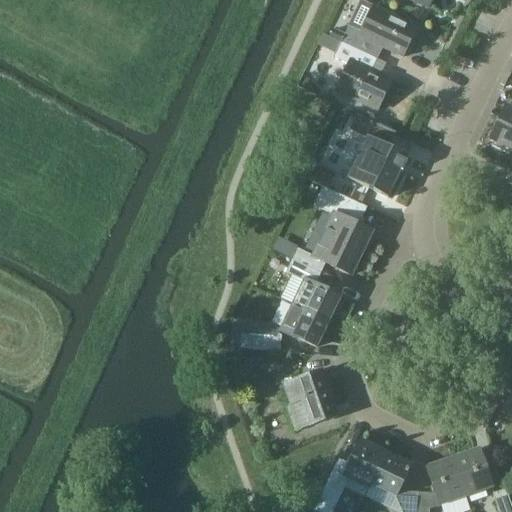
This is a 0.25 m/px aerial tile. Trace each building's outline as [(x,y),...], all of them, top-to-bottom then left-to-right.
[(409,0),(427,8),(430,0),(409,0)] [(345,36),(341,43),(374,59),(379,48),(402,59),(417,29),(373,8),(361,3),(349,28),(345,36)] [(333,30),(330,38),(341,43),(345,36),(333,30)] [(377,61),(374,59),(341,43),(333,59),(348,66),(336,92),(377,112),(391,82),(371,73),(377,61)] [(511,152),(511,110),(506,107),(489,142),(493,144),(491,147),(509,156),(511,152)] [(406,163),(408,158),(389,149),(396,134),(358,115),(350,132),(368,140),(348,181),(369,190),(388,200),(401,173),(403,174),(407,164),(406,163)] [(305,179),(328,190),(329,189),(327,188),(333,175),(329,173),(330,172),(326,170),(326,172),(314,166),(315,165),(312,164),(305,179)] [(297,251),(292,262),(320,276),(326,265),(351,277),(372,234),(351,224),(354,217),(359,219),(364,208),(359,205),(328,191),(319,210),(333,217),(313,259),(297,251)] [(290,251),(287,258),(292,260),(295,254),(290,251)] [(304,283),(292,307),(328,324),(340,299),(315,287),(320,276),(292,262),(286,274),(304,283)] [(328,324),(292,307),(280,332),(316,349),(328,324)] [(233,326),(229,334),(230,350),(240,351),(241,337),(249,337),(250,327),(235,326),(233,326)] [(241,337),(240,351),(280,354),(281,337),(278,336),(276,340),(249,337),(241,337)] [(291,407),(287,408),(295,431),(309,426),(310,428),(337,419),(322,374),(284,387),(291,407)] [(511,389),(501,413),(511,418),(511,389)] [(338,461),(324,491),(339,499),(340,499),(344,489),(365,499),(369,491),(372,485),(386,455),(360,443),(349,466),(338,461)] [(479,452),(453,461),(466,498),(493,489),(479,452)] [(386,455),(372,485),(397,497),(399,492),(411,467),(386,455)] [(463,511),(470,510),(466,498),(453,461),(426,470),(440,508),(446,506),(447,511),(463,511)] [(324,491),(313,511),(333,511),(340,499),(339,499),(324,491)] [(493,496),(498,511),(511,511),(511,508),(506,491),(493,496)]
